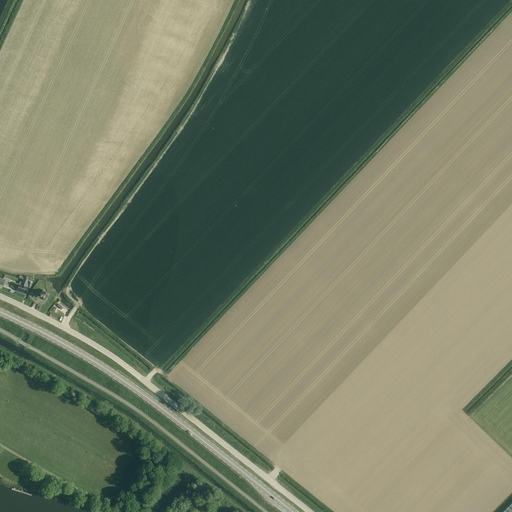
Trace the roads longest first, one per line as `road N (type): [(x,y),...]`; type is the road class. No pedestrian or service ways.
road 1 (unclassified): [(309,511),(111,355),(0,296)]
road 2 (primary): [(292,511),(129,385),(0,312)]
